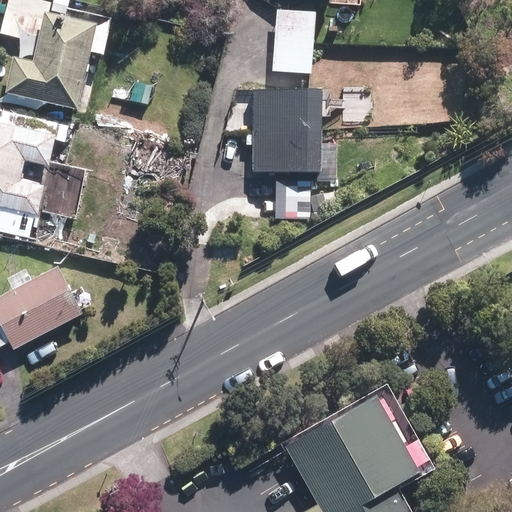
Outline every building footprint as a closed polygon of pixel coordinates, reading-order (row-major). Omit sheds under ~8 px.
[(309,15),(277,14),(275,71),(307,72),(309,15)] [(72,109),(88,31),(41,21),(31,66),(10,62),(3,95),(72,109)] [(316,95),(261,93),(258,174),(314,175),(316,95)] [(0,211),(31,217),(45,143),(0,134),(0,211)] [(56,273),(0,300),(0,330),(8,347),(76,313),(56,273)] [(364,409),(281,458),(312,511),(394,511),(388,500),(406,484),(364,409)] [(170,462),(178,476),(212,456),(204,442),(170,462)]
